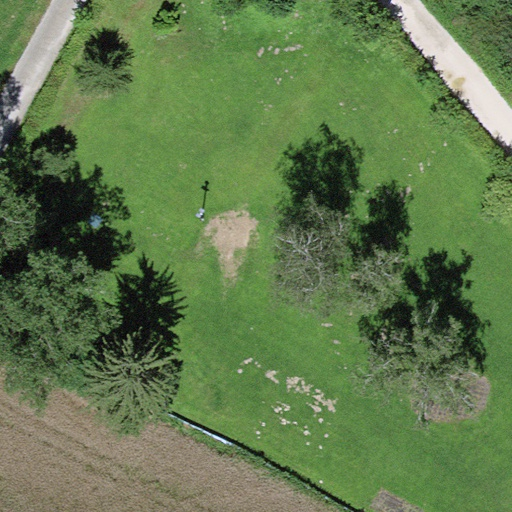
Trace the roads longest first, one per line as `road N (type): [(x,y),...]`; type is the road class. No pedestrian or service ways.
road 1 (track): [(400,0),(511,125)]
road 2 (track): [(0,112),(60,0)]
